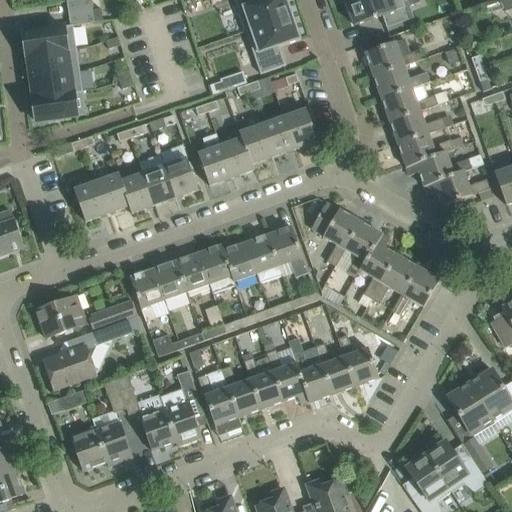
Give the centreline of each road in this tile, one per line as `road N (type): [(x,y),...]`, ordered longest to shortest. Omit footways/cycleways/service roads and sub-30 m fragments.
road 1 (residential): [(74,507),(95,507),(313,427),(376,443),(471,292),(478,243)]
road 2 (residential): [(61,270),(320,179),(345,178)]
road 3 (residential): [(0,0),(23,167),(61,270)]
road 4 (residential): [(0,316),(62,494),(74,507)]
road 5 (residential): [(345,178),(351,127),(308,0)]
road 6 (residential): [(345,178),(453,239),(478,243)]
